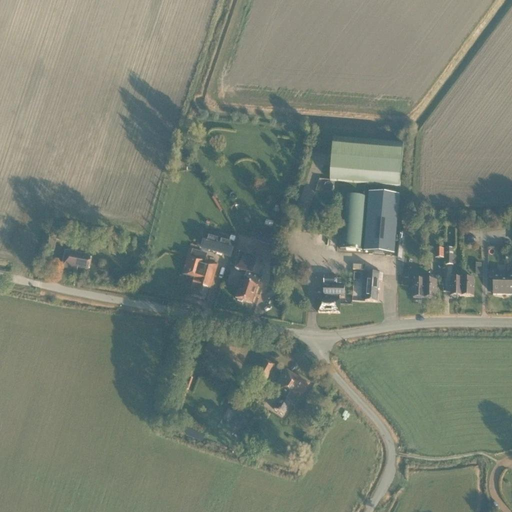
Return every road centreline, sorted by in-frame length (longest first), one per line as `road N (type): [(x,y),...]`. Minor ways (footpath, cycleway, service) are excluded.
road 1 (tertiary): [(42,289),(314,340)]
road 2 (unclassified): [(366,511),(390,454),(320,360),(314,340)]
road 3 (tertiary): [(314,340),(414,326),(511,325)]
